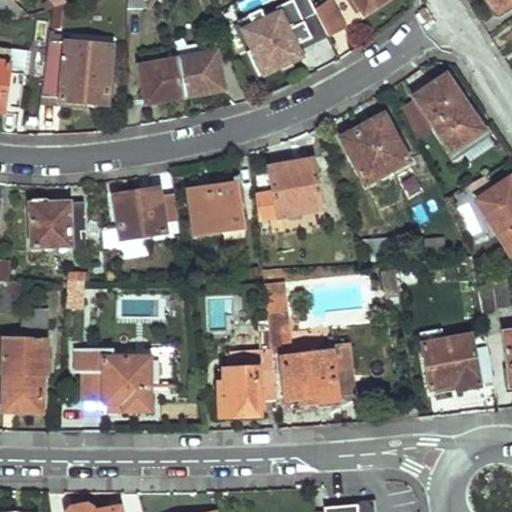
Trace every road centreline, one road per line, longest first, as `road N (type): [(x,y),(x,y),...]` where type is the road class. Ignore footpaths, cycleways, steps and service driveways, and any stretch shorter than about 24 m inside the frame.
road 1 (residential): [(0,157),(132,154),(217,137),(369,72),(456,12)]
road 2 (residential): [(320,457),(0,460)]
road 3 (residential): [(482,444),(426,442),(320,457)]
road 4 (residential): [(320,457),(411,467),(448,498)]
